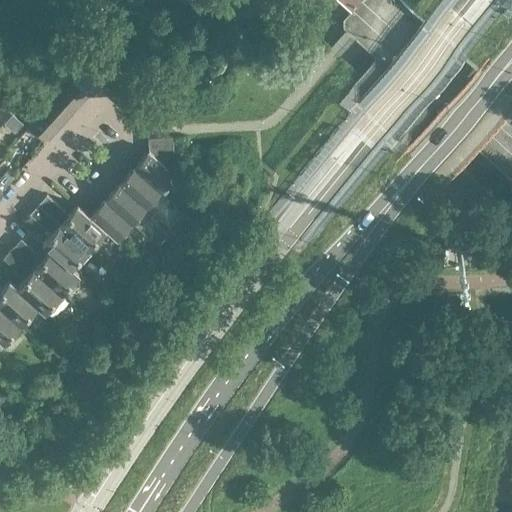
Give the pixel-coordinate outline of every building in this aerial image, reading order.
[(511,0),(502,12),(507,16),(511,9),(511,0)] [(112,93),(128,75),(120,68),(99,69),(100,93),(112,93)] [(100,93),(99,69),(76,71),(69,78),(87,94),(100,93)] [(121,101),(137,83),(128,75),(112,93),(121,101)] [(79,103),(87,94),(69,78),(61,87),(79,103)] [(130,109),(146,91),(137,83),(121,101),(130,109)] [(71,112),(79,103),(61,87),(54,96),(71,112)] [(139,117),(155,99),(146,91),(130,109),(139,117)] [(54,96),(46,104),(63,120),(71,112),(54,96)] [(164,107),(155,99),(139,117),(147,125),(147,126),(171,125),(171,114),(164,108),(164,107)] [(63,120),(46,104),(37,114),(55,130),(63,120)] [(47,139),(55,130),(37,114),(29,123),(47,139)] [(337,127),(299,173),(304,178),(343,132),(337,127)] [(148,137),(149,149),(166,165),(173,158),(172,135),(148,137)] [(166,165),(149,149),(134,166),(160,189),(175,172),(166,165)] [(160,189),(134,166),(119,182),(145,205),(160,189)] [(0,192),(15,176),(7,168),(0,176),(0,192)] [(145,205),(119,182),(105,198),(131,221),(145,205)] [(90,215),(78,203),(68,214),(47,194),(38,203),(91,251),(100,241),(96,237),(104,227),(90,215)] [(131,221),(105,198),(90,215),(104,227),(116,238),(131,221)] [(91,251),(38,203),(29,213),(51,232),(43,241),(78,272),(71,265),(78,257),(83,260),(91,251)] [(177,231),(183,237),(195,223),(189,218),(177,231)] [(78,272),(43,241),(42,242),(50,249),(42,257),(20,238),(12,247),(65,295),(74,285),(70,281),(78,272)] [(65,295),(12,247),(3,257),(25,277),(17,285),(10,279),(9,279),(44,310),(52,301),(56,305),(65,295)] [(137,289),(142,283),(133,275),(128,281),(137,289)] [(44,310),(9,279),(1,288),(0,287),(0,304),(24,326),(33,316),(29,312),(36,304),(44,311),(44,310)] [(24,326),(0,304),(0,339),(2,341),(11,332),(15,336),(24,326)]
